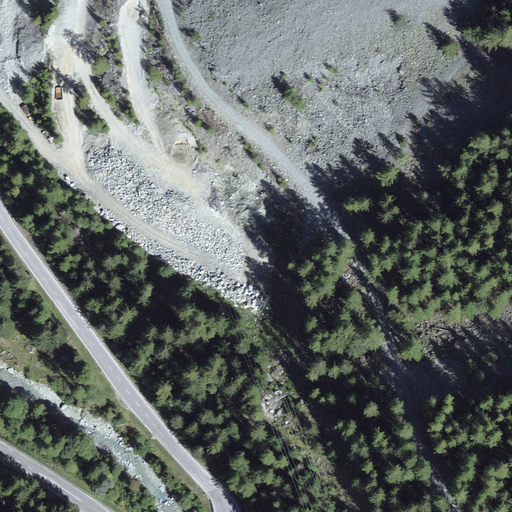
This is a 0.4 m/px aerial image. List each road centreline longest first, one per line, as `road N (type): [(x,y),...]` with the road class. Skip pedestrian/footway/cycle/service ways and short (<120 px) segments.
road 1 (track): [(166,0),(179,50),(210,100),(309,191),(369,279),(423,447),(457,511)]
road 2 (secondary): [(0,214),(138,405),(215,490),(224,511)]
